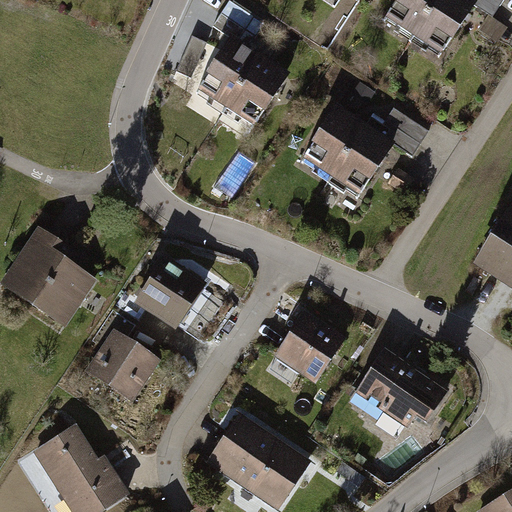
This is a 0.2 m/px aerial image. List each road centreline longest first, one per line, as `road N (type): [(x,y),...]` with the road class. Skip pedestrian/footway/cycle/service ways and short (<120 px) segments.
road 1 (residential): [(290,259),(179,425),(167,467),(183,511)]
road 2 (residential): [(371,292),(511,82)]
road 3 (residential): [(176,0),(129,98),(127,150),(136,175)]
road 4 (residential): [(136,175),(190,222),(290,259)]
road 5 (residential): [(511,372),(472,339),(371,292)]
road 6 (residential): [(391,511),(511,414)]
road 7 (residential): [(136,175),(83,184),(0,152)]
